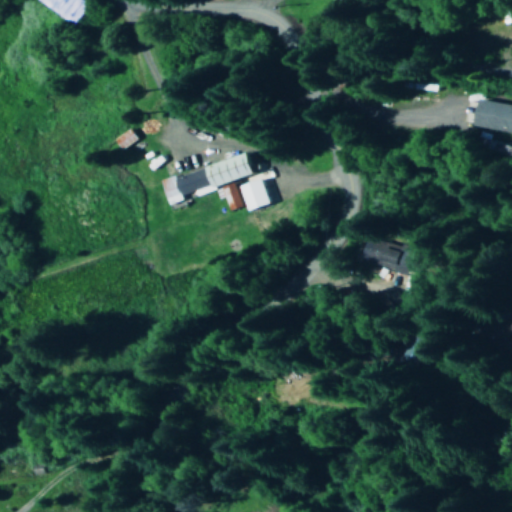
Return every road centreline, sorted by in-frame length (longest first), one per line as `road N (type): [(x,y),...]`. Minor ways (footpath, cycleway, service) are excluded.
road 1 (residential): [(143,511),(142,452),(170,400),(344,221),(342,178),(304,67)]
road 2 (residential): [(511,75),(393,50),(304,67)]
road 3 (residential): [(304,67),(273,15),(125,0)]
